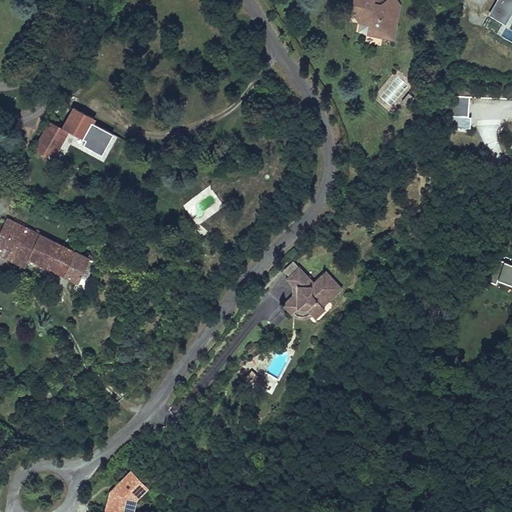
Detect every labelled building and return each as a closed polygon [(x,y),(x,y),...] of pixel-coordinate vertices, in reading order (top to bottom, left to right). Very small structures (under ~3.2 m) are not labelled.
[(397,1),(395,0),(382,0),(381,5),(372,3),(372,0),(348,0),(347,6),(357,8),(355,17),(364,19),(363,26),(389,32),(397,1)] [(511,0),(496,0),(488,16),(503,25),(511,10),(511,0)] [(404,105),(411,97),(406,93),(399,100),(404,105)] [(466,115),(468,94),(452,93),(451,114),(466,115)] [(72,108),(61,128),(82,139),(90,123),(93,118),(72,108)] [(51,123),(37,150),(54,159),(69,132),(61,128),(51,123)] [(114,135),(90,123),(82,139),(88,142),(86,146),(104,156),(106,151),(114,135)] [(8,217),(0,235),(0,254),(29,268),(33,260),(45,233),(8,217)] [(192,245),(199,238),(190,230),(184,237),(192,245)] [(45,233),(33,260),(66,276),(77,249),(45,233)] [(78,281),(90,254),(77,249),(66,276),(78,281)] [(339,279),(322,264),(310,277),(294,263),(283,276),(290,283),(295,283),(294,292),(290,291),(282,300),(292,309),(295,306),(306,304),(311,309),(315,312),(323,302),(320,300),(339,279)] [(511,286),(511,266),(503,263),(496,281),(511,286)] [(308,312),(311,309),(306,304),(295,306),(292,309),(298,314),(308,312)] [(259,375),(251,368),(245,375),(253,382),(259,375)] [(120,486),(133,474),(131,472),(111,492),(116,494),(122,488),(120,486)] [(147,489),(133,474),(120,486),(122,488),(116,494),(111,492),(104,511),(123,511),(126,504),(131,499),(134,502),(147,489)] [(131,511),(134,502),(131,499),(126,504),(123,511),(131,511)]
